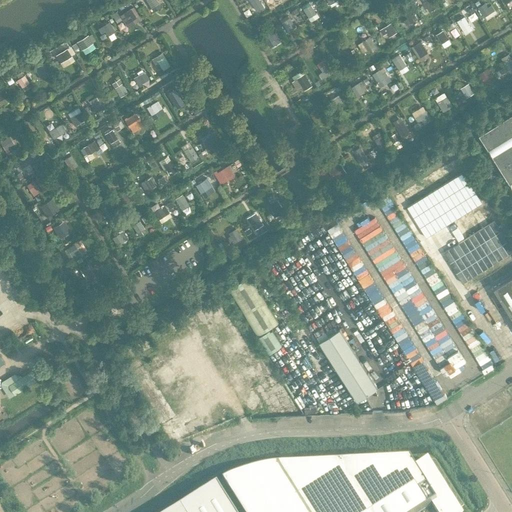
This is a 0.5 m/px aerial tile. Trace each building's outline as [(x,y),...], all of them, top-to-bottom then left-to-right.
[(160,3),(157,0),(146,0),(152,8),(160,3)] [(264,7),(259,0),(252,0),(251,1),(257,11),(264,7)] [(439,5),(435,0),(427,0),(426,1),(424,2),(429,11),(439,5)] [(511,5),(511,0),(501,0),(507,9),(511,5)] [(487,21),(494,17),(485,2),(478,7),(487,21)] [(316,13),(310,4),(301,10),(307,19),(316,13)] [(140,20),(133,7),(124,13),(126,16),(123,18),(128,27),(140,20)] [(417,19),(412,10),(405,15),(410,23),(417,19)] [(470,25),(465,16),(457,21),(463,30),(470,25)] [(295,26),(289,17),(282,22),(288,31),(295,26)] [(116,31),(110,21),(99,28),(103,33),(106,31),(109,35),(116,31)] [(397,32),(392,23),(380,30),(384,35),(386,33),(389,37),(397,32)] [(282,42),(272,28),(262,34),(271,49),(282,42)] [(448,38),(443,30),(436,34),(441,42),(448,38)] [(94,42),(89,34),(77,41),(82,49),(94,42)] [(377,47),(370,36),(361,41),(369,53),(377,47)] [(427,51),(422,43),(420,41),(414,45),(420,56),(427,51)] [(72,56),(67,48),(56,55),(61,63),(72,56)] [(353,59),(348,50),(341,55),(346,63),(353,59)] [(170,65),(162,52),(151,58),(156,67),(160,65),(163,69),(170,65)] [(399,70),(406,65),(399,54),(392,58),(399,70)] [(511,68),(511,60),(510,56),(502,61),(509,71),(511,68)] [(51,68),(46,61),(35,68),(40,75),(51,68)] [(334,72),(328,62),(320,67),(322,72),(319,74),(322,79),(334,72)] [(494,80),(488,71),(487,68),(478,73),(485,85),(494,80)] [(385,78),(379,69),(372,74),(378,82),(385,78)] [(142,82),(148,78),(144,71),(137,75),(133,77),(140,87),(143,85),(142,82)] [(312,85),(304,73),(297,78),(304,90),(312,85)] [(29,82),(25,75),(17,79),(17,80),(16,81),(17,83),(19,82),(22,87),(29,82)] [(362,80),(358,83),(351,87),(357,96),(364,91),(361,87),(365,85),(362,80)] [(474,92),(469,83),(460,88),(466,98),(474,92)] [(121,84),(115,88),(120,97),(127,93),(121,84)] [(11,100),(3,88),(0,89),(0,105),(1,106),(11,100)] [(182,100),(175,88),(167,93),(174,104),(182,100)] [(336,110),(345,104),(339,94),(330,100),(336,110)] [(453,106),(446,96),(437,102),(443,112),(453,106)] [(105,105),(101,98),(94,102),(99,109),(105,105)] [(162,108),(157,100),(147,106),(152,114),(162,108)] [(323,118),(317,108),(308,114),(315,127),(328,120),(326,116),(323,118)] [(431,119),(424,108),(417,113),(423,123),(431,119)] [(84,119),(79,111),(70,117),(75,125),(84,119)] [(511,112),(480,133),(511,183),(511,112)] [(138,123),(133,116),(125,121),(130,129),(138,123)] [(403,137),(411,132),(403,120),(395,125),(403,137)] [(54,139),(64,133),(59,124),(49,130),(54,139)] [(118,138),(111,128),(104,133),(110,142),(118,138)] [(389,145),(382,134),(374,139),(381,150),(389,145)] [(11,145),(14,143),(10,135),(0,141),(8,152),(13,149),(11,145)] [(220,147),(218,144),(213,135),(203,141),(210,153),(220,147)] [(96,151),(100,148),(95,140),(89,143),(84,147),(91,159),(98,154),(96,151)] [(199,156),(190,141),(181,146),(186,154),(190,161),(199,156)] [(367,159),(362,151),(359,147),(353,151),(355,155),(360,163),(367,159)] [(78,165),(72,153),(63,159),(70,169),(78,165)] [(29,164),(24,155),(14,162),(19,170),(29,164)] [(170,159),(163,164),(165,168),(164,169),(166,173),(167,171),(169,175),(177,170),(170,159)] [(347,172),(341,163),(332,169),(339,178),(347,172)] [(235,175),(228,164),(217,171),(216,169),(213,171),(221,183),(235,175)] [(463,171),(407,206),(426,237),(482,202),(463,171)] [(46,187),(39,176),(27,184),(34,195),(46,187)] [(155,183),(151,176),(144,180),(148,187),(155,183)] [(212,186),(208,178),(196,185),(201,193),(212,186)] [(134,197),(129,189),(123,194),(128,201),(134,197)] [(189,205),(182,194),(175,198),(182,209),(189,205)] [(285,211),(277,199),(267,206),(275,217),(285,211)] [(107,200),(100,204),(107,214),(113,210),(107,200)] [(48,201),(42,205),(48,215),(55,211),(48,201)] [(166,214),(170,212),(165,205),(154,211),(158,219),(166,214)] [(264,223),(258,213),(248,220),(254,230),(264,223)] [(145,227),(140,220),(132,225),(137,232),(145,227)] [(59,225),(52,230),(59,240),(65,236),(59,225)] [(242,238),(236,228),(229,233),(231,235),(229,237),(233,244),(242,238)] [(123,240),(119,233),(112,237),(117,244),(123,240)] [(82,253),(75,243),(65,249),(71,260),(82,253)] [(94,275),(88,264),(80,268),(87,279),(94,275)] [(278,321),(249,274),(228,287),(257,335),(269,353),(282,344),(272,329),(271,331),(269,329),(266,331),(265,330),(278,321)] [(511,275),(493,287),(511,316),(511,275)] [(378,388),(340,327),(319,341),(357,400),(378,388)] [(14,395),(36,381),(30,372),(8,386),(14,395)] [(444,393),(434,399),(437,403),(447,397),(444,393)] [(511,442),(497,452),(511,475),(511,442)] [(233,481),(223,485),(240,511),(425,511),(433,507),(435,511),(460,511),(428,460),(415,469),(411,462),(287,468),(278,469),(268,470),(258,472),(250,475),(241,477),(233,481)] [(233,511),(218,487),(178,511),(233,511)]
